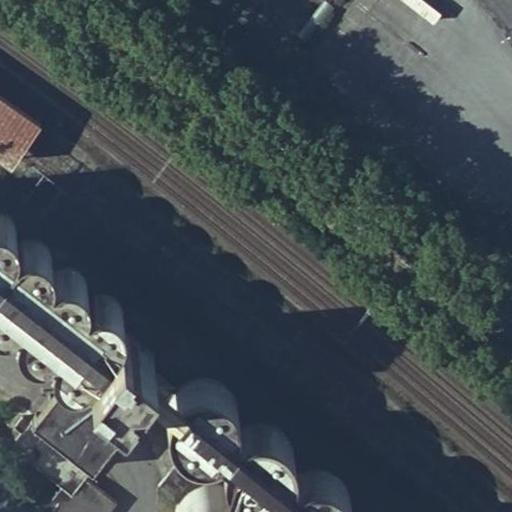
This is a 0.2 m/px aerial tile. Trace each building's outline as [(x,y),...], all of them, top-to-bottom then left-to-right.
[(0,158),(21,173),(33,156),(42,142),(51,128),(46,124),(0,91),(0,158)] [(27,234),(23,230),(18,226),(12,225),(7,225),(1,226),(0,226),(0,265),(2,266),(7,267),(13,267),(18,265),(23,262),(28,256),(30,250),(30,245),(29,239),(27,234)] [(59,261),(55,256),(50,253),(44,251),(39,251),(33,253),(28,256),(23,262),(21,267),(20,273),(21,279),(24,284),(28,289),(33,291),(39,293),(45,293),(50,291),(55,288),(59,283),(62,278),(62,272),(62,266),(59,261)] [(88,282),(84,280),(80,279),(75,279),(71,279),(67,281),(63,283),(60,286),(58,290),(56,293),(55,298),(55,302),(56,306),(58,310),(60,314),(66,318),(70,320),(75,321),(79,321),(83,320),(87,318),(91,315),(93,312),(96,308),(97,304),(98,300),(97,296),(96,292),(94,288),(91,284),(88,282)] [(19,284),(14,284),(9,284),(5,286),(1,289),(0,289),(0,321),(1,322),(5,324),(9,326),(14,326),(19,326),(23,324),(27,322),(31,318),(33,314),(35,310),(35,305),(35,300),(33,296),(31,292),(27,288),(23,286),(19,284)] [(117,308),(111,307),(106,307),(100,309),(96,312),(92,316),(90,321),(89,327),(89,332),(91,338),(95,342),(98,345),(100,346),(101,346),(102,347),(104,348),(106,348),(107,348),(109,348),(110,348),(112,348),(114,348),(115,347),(117,347),(119,346),(121,345),(123,343),(125,342),(126,341),(129,336),(130,330),(130,325),(129,319),(126,315),(122,311),(117,308)] [(56,312),(51,311),(46,311),(41,312),(37,315),(33,318),(30,322),(28,326),(27,331),(28,336),(29,341),(31,345),(35,349),(39,352),(43,354),(48,355),(53,355),(58,353),(62,351),(70,342),(71,336),(72,330),(70,324),(66,318),(60,314),(56,312)] [(63,371),(68,377),(74,380),(81,382),(82,382),(83,382),(86,382),(88,381),(92,380),(94,379),(95,378),(97,377),(98,375),(99,374),(101,372),(101,370),(103,368),(103,366),(104,364),(104,362),(104,361),(104,359),(104,357),(103,355),(103,352),(102,350),(101,349),(100,348),(99,346),(98,345),(95,342),(89,339),(82,338),(76,339),(70,342),(62,351),(60,358),(61,365),(63,371)] [(164,372),(126,341),(125,342),(123,343),(121,345),(119,346),(117,347),(115,347),(114,348),(112,348),(110,348),(109,348),(107,348),(106,348),(104,348),(102,347),(101,346),(100,346),(98,345),(99,346),(100,348),(101,349),(102,350),(103,352),(103,355),(104,357),(104,359),(104,361),(104,362),(104,364),(103,366),(103,368),(101,370),(101,372),(99,374),(98,375),(97,377),(95,378),(94,379),(92,380),(88,381),(86,382),(83,382),(82,382),(81,382),(77,387),(123,422),(141,398),(174,423),(174,421),(174,420),(174,418),(174,417),(174,415),(174,414),(174,412),(175,411),(175,410),(176,408),(176,406),(177,404),(178,403),(153,385),(164,372)] [(239,395),(233,390),(227,387),(220,384),(213,383),(206,383),(199,385),(193,388),(187,392),(182,397),(178,403),(177,404),(176,406),(176,408),(175,410),(175,411),(174,412),(174,414),(174,415),(174,417),(174,418),(174,420),(174,421),(174,423),(175,429),(176,434),(179,439),(182,444),(187,448),(191,452),(197,454),(202,456),(208,457),(214,457),(220,456),(225,454),(230,452),(235,448),(239,444),(241,442),(245,435),(247,429),(248,422),(248,414),(246,407),(243,401),(239,395)] [(123,422),(77,387),(37,439),(99,486),(139,434),(123,422)] [(284,434),(277,431),(269,430),(261,431),(254,433),(247,437),(241,442),(239,444),(236,449),(233,455),(232,462),(232,468),(233,474),(235,480),(238,486),(242,491),(247,495),(252,498),(258,501),(265,502),(271,502),(277,501),(283,499),(289,495),(301,480),(304,472),(304,465),(303,457),(300,450),(296,443),(291,438),(284,434)] [(30,449),(37,439),(31,434),(24,444),(30,449)] [(99,486),(37,439),(30,449),(17,465),(68,504),(61,511),(111,511),(91,496),(99,486)] [(355,490),(351,485),(347,481),(342,477),(336,475),(330,473),(324,473),(318,473),(312,474),(306,476),(301,480),(289,495),(287,501),(286,507),(286,511),(360,511),(360,507),(359,501),(358,496),(355,490)] [(198,493),(182,478),(164,499),(180,511),(182,511),(184,508),(185,506),(188,502),(190,499),(193,497),(197,494),(198,493)] [(246,502),(243,498),(241,497),(239,495),(235,493),(232,491),(227,489),(223,488),(218,488),(213,488),(209,489),(204,490),(200,492),(198,493),(197,494),(193,497),(190,499),(188,502),(185,506),(184,508),(182,511),(251,511),(251,510),(249,506),(246,502)]
